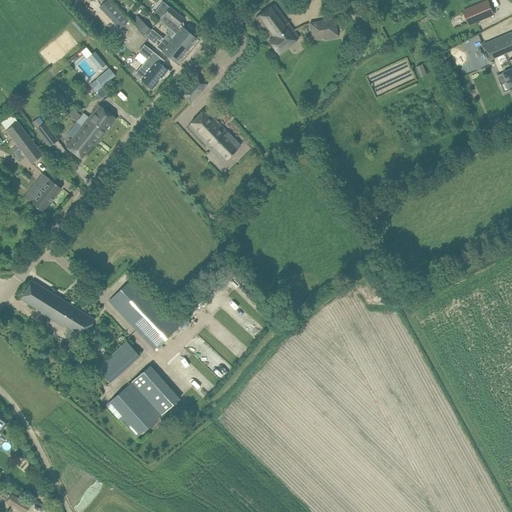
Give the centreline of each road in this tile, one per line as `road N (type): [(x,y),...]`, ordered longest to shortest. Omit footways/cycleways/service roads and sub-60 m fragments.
road 1 (unclassified): [(6,295),(241,0)]
road 2 (unclassified): [(0,389),(71,511)]
